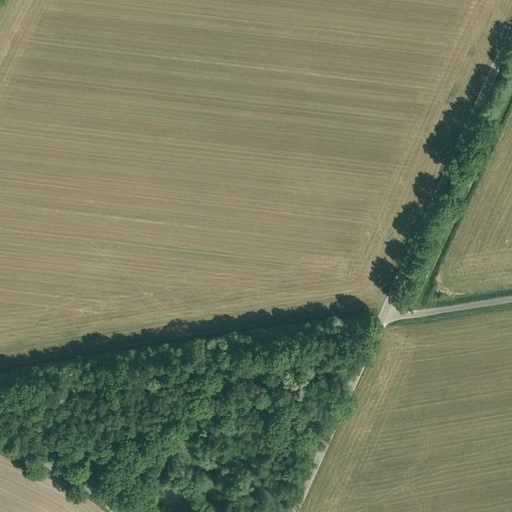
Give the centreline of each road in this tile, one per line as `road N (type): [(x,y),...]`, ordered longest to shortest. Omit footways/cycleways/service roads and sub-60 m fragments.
road 1 (unclassified): [(388,310),(511,37)]
road 2 (unclassified): [(295,511),(388,310)]
road 3 (unclassified): [(113,511),(77,478),(0,437)]
road 4 (unclassified): [(388,310),(511,294)]
